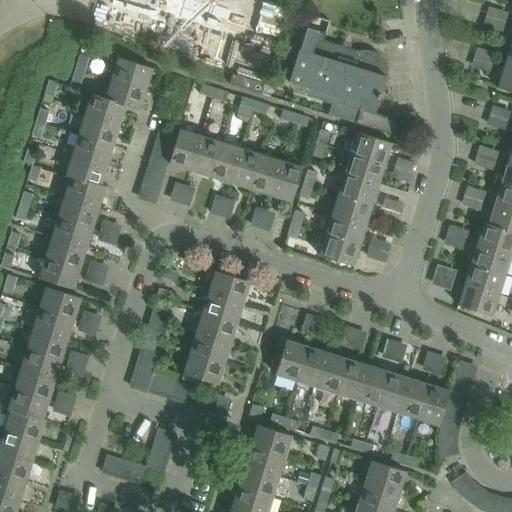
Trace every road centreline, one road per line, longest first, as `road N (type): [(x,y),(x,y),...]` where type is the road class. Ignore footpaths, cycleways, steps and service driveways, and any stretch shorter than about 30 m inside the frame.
road 1 (residential): [(398,303),(180,237),(168,240),(152,252),(109,397)]
road 2 (residential): [(398,303),(444,138),(425,0)]
road 3 (residential): [(109,397),(85,481),(172,509),(197,424)]
road 4 (residential): [(495,346),(470,454),(482,473),(511,483)]
